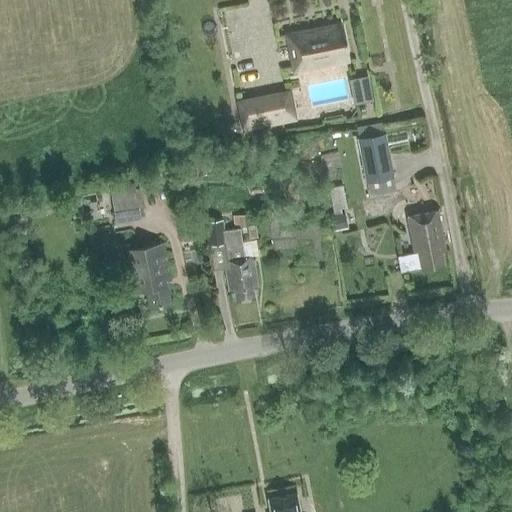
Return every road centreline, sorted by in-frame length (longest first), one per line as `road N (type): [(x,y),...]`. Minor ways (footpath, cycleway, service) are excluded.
road 1 (unclassified): [(0,403),(169,364),(511,309)]
road 2 (track): [(472,312),(409,0)]
road 3 (track): [(169,364),(172,511)]
